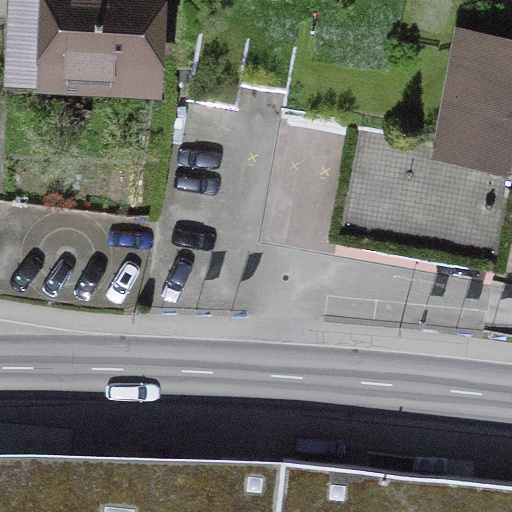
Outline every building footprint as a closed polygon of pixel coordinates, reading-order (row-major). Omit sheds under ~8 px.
[(25,0),(22,66),(144,72),(147,0),(25,0)] [(445,143),(463,43),(254,6),(248,38),(200,29),(188,97),(236,106),(240,83),(285,91),(281,114),(356,127),(338,231),(496,259),(511,169),(511,154),(511,155),(445,143)] [(511,155),(511,153),(511,47),(464,39),(463,43),(445,143),(511,155)] [(0,511),(277,511),(283,462),(84,456),(0,456),(0,511)] [(511,511),(511,481),(283,462),(277,511),(511,511)]
